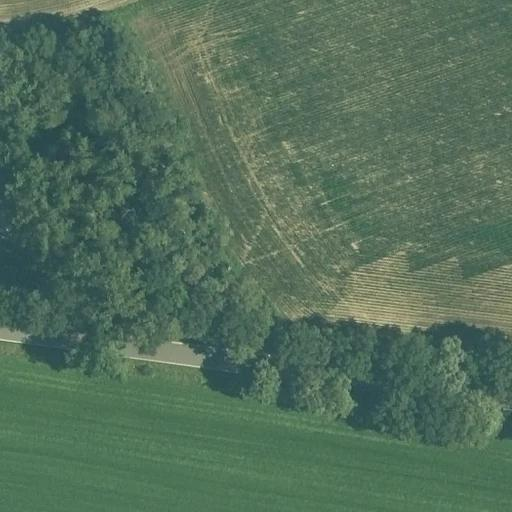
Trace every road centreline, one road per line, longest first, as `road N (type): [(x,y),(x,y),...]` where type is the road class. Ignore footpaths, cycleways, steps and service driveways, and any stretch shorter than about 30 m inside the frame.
road 1 (tertiary): [(0,328),(275,359)]
road 2 (tertiary): [(511,404),(275,359)]
